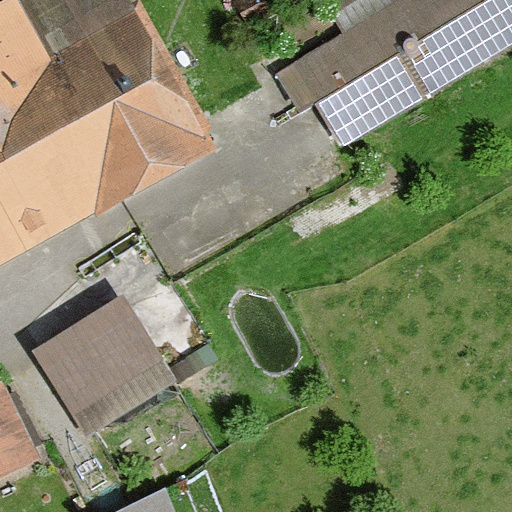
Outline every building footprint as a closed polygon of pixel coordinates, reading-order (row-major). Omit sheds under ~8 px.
[(0,0),(0,277),(99,223),(104,233),(219,169),(210,153),(219,148),(150,25),(136,32),(118,0),(0,0)] [(343,44),(296,73),(348,157),(511,56),(511,0),(363,0),(329,21),(343,44)] [(170,383),(120,314),(38,373),(88,442),(170,383)] [(0,394),(0,496),(45,473),(3,393),(0,394)] [(176,511),(167,486),(100,511),(176,511)]
